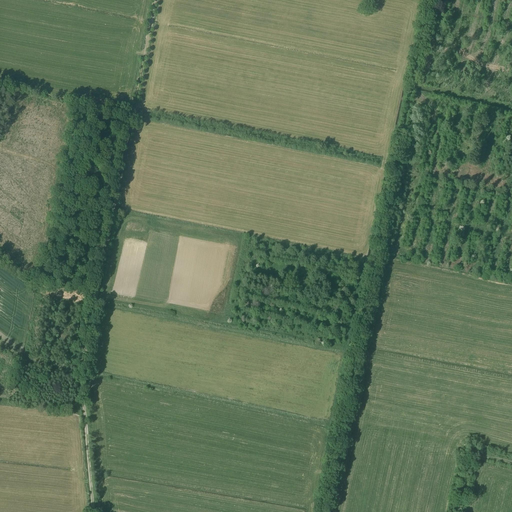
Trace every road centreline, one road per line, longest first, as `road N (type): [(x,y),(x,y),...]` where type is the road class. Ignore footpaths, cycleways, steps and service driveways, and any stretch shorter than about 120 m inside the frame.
road 1 (track): [(429,0),(323,511)]
road 2 (track): [(155,0),(82,368),(93,511)]
